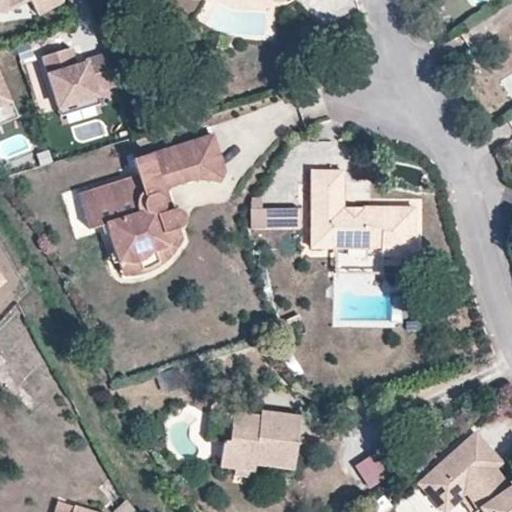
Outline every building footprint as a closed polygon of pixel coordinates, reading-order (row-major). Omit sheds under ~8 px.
[(29,0),(5,0),(5,13),(29,0)] [(62,2),(60,0),(30,0),(38,15),(62,2)] [(115,86),(105,54),(83,61),(84,64),(75,67),(69,49),(41,58),(57,109),(95,97),(94,93),(115,86)] [(0,125),(16,118),(0,79),(0,125)] [(60,117),(98,105),(95,97),(57,109),(60,117)] [(156,197),(153,197),(152,194),(164,190),(177,185),(197,181),(217,183),(222,173),(210,136),(131,161),(137,177),(76,196),(87,231),(104,225),(116,263),(131,265),(141,261),(149,252),(179,242),(175,229),(182,224),(182,217),(181,215),(174,211),(171,213),(159,216),(158,213),(160,211),(161,210),(161,209),(162,207),(161,204),(160,202),(159,199),(156,197)] [(411,255),(411,207),(357,207),(357,214),(344,214),(344,207),(339,207),(340,171),(308,171),(308,247),(378,248),(378,255),(411,255)] [(171,213),(164,190),(152,194),(153,197),(156,197),(159,199),(160,202),(161,204),(162,207),(161,209),(161,210),(160,211),(158,213),(159,216),(171,213)] [(300,228),(300,209),(250,210),(250,229),(300,228)] [(158,266),(167,258),(179,242),(149,252),(141,261),(131,265),(116,263),(120,277),(128,277),(148,272),(158,266)] [(0,288),(8,281),(0,272),(0,288)] [(293,469),(299,417),(260,412),(259,417),(232,413),(232,414),(229,441),(222,440),(219,466),(234,468),(253,471),(254,464),(293,469)] [(229,441),(232,414),(225,414),(222,440),(229,441)] [(511,511),(511,484),(508,488),(494,468),(500,462),(474,433),(418,484),(442,511),(445,511),(461,498),(470,511),(511,511)] [(368,487),(408,460),(395,440),(354,467),(368,487)] [(253,477),(253,471),(234,468),(234,475),(253,477)] [(136,511),(126,500),(114,510),(115,511),(136,511)]
